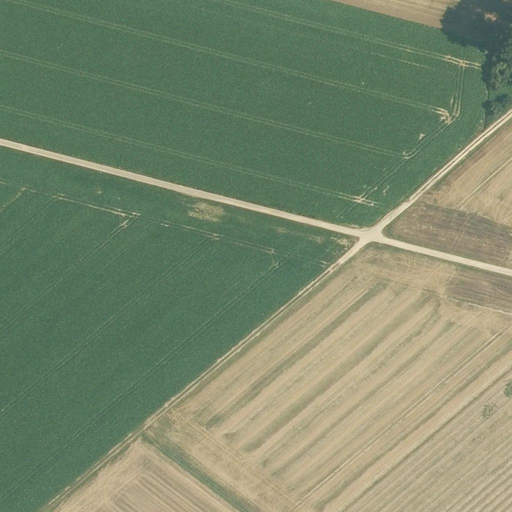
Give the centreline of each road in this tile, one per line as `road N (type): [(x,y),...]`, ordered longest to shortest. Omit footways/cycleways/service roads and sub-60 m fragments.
road 1 (track): [(43,511),(359,260),(374,238)]
road 2 (track): [(374,238),(0,148)]
road 3 (track): [(374,238),(511,116)]
road 4 (track): [(511,277),(374,238)]
